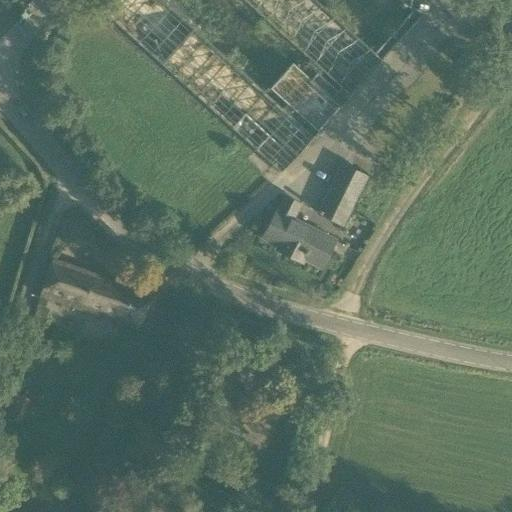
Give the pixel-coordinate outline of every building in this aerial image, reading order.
[(269,90),(286,106),(282,111),(160,0),(111,0),(102,11),(279,173),(435,0),(243,0),(320,69),(318,71),(336,87),(337,86),(339,88),(337,91),(317,73),(310,79),(293,63),(269,90)] [(341,225),(365,177),(340,165),(316,213),(341,225)] [(334,241),(294,220),(302,205),(283,196),(262,238),(278,246),(276,250),(301,262),(303,259),(320,267),(334,241)] [(139,331),(152,295),(52,259),(38,296),(30,323),(44,328),(50,310),(45,308),(48,300),(139,331)] [(14,393),(6,413),(21,419),(29,399),(14,393)]
